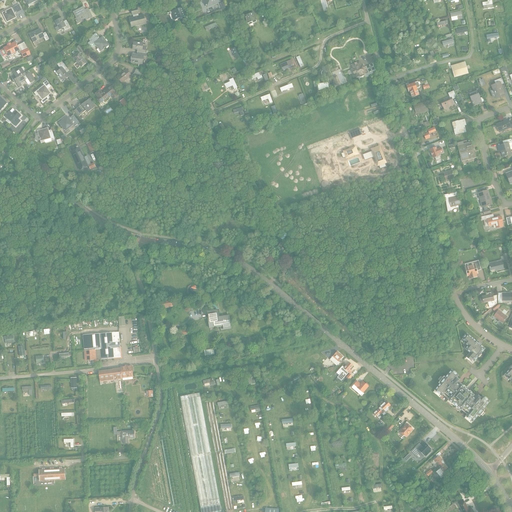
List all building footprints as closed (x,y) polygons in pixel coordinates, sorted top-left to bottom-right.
[(492,7),(491,0),(487,0),(488,2),(482,3),(483,6),(484,9),(492,7)] [(16,18),(15,15),(20,12),(17,5),(11,8),(11,9),(6,12),(4,9),(1,11),(6,22),(16,18)] [(89,10),(86,12),(83,7),(73,12),(76,18),(75,19),(77,24),(82,21),(82,20),(85,18),(86,21),(93,17),(89,10)] [(144,15),(137,16),(136,14),(138,13),(137,7),(131,9),(132,15),(134,15),(134,17),(130,18),(132,27),(146,23),(144,15)] [(171,14),(172,17),(174,20),(185,16),(184,12),(182,7),(170,12),(170,14),(171,14)] [(253,22),(256,21),(253,12),(244,16),(247,23),(252,21),(253,22)] [(67,22),(64,24),(62,18),(55,21),(58,27),(55,28),(57,31),(63,28),(65,31),(70,28),(67,22)] [(45,32),(42,34),(39,29),(29,34),(33,42),(43,37),(45,41),(49,39),(45,32)] [(99,53),(109,45),(102,36),(98,39),(96,37),(88,43),(91,47),(93,48),(94,47),(96,45),(98,48),(96,49),(99,53)] [(30,54),(24,42),(16,46),(14,42),(3,48),(3,49),(0,50),(0,51),(3,57),(4,57),(18,50),(19,52),(20,52),(23,58),(28,55),(28,56),(30,55),(30,54)] [(145,53),(146,47),(143,47),(143,43),(133,42),(133,49),(139,49),(139,52),(145,53)] [(75,47),(79,52),(84,48),(80,43),(75,47)] [(240,58),(235,48),(231,49),(235,60),(240,58)] [(259,48),(251,50),(252,54),(254,53),(254,56),(261,55),(259,48)] [(146,53),(145,53),(139,52),(138,55),(132,55),(131,62),(136,62),(135,63),(142,64),(143,59),(146,59),(146,53)] [(74,58),(81,67),(87,63),(80,54),(74,58)] [(291,59),(280,64),(283,70),(288,68),(289,69),(295,67),(291,59)] [(69,76),(66,73),(69,71),(61,61),(57,64),(60,69),(56,72),(55,70),(54,71),(57,76),(59,74),(64,80),(69,76)] [(360,77),(364,75),(364,74),(368,72),(365,66),(363,67),(362,65),(361,65),(360,61),(352,65),(354,68),(352,69),(356,77),(360,76),(360,77)] [(451,65),(454,77),(468,73),(465,61),(451,65)] [(17,77),(24,73),(20,68),(15,71),(14,69),(11,71),(14,75),(11,77),(13,80),(17,77)] [(117,77),(122,83),(131,75),(126,69),(117,77)] [(17,77),(13,80),(14,82),(15,82),(18,87),(21,85),(19,83),(27,78),(30,82),(34,79),(30,72),(25,75),(24,73),(17,77)] [(237,87),(233,78),(229,80),(230,82),(224,84),(226,88),(231,86),(232,87),(233,86),(234,89),(237,87)] [(492,86),(496,97),(504,93),(501,85),(504,84),(502,78),(494,81),(496,84),(492,86)] [(331,87),(329,79),(327,80),(327,81),(322,82),(324,89),(331,87)] [(48,99),(46,97),(51,93),(47,89),(51,86),(46,81),(43,83),(44,84),(33,93),(36,96),(38,95),(42,100),(40,101),(42,104),(48,99)] [(417,87),(420,86),(418,81),(415,82),(407,84),(409,91),(410,90),(412,96),(419,94),(417,87)] [(280,88),(281,92),(293,87),(292,84),(280,88)] [(114,98),(118,95),(115,92),(116,92),(111,86),(104,91),(105,91),(102,93),(100,90),(95,94),(98,97),(97,99),(100,103),(104,100),(105,101),(111,96),(114,98)] [(474,105),(482,103),(480,97),(483,96),(480,88),(476,89),(477,91),(469,94),(471,99),(472,98),(474,105)] [(441,102),(444,110),(449,107),(454,105),(452,99),(457,98),(454,91),(448,93),(450,98),(441,102)] [(269,94),(261,97),(262,101),(268,99),(270,103),(272,102),(269,94)] [(86,110),(88,112),(95,106),(89,98),(74,110),(79,116),(86,110)] [(424,112),(428,111),(425,102),(413,106),(416,113),(423,111),(424,112)] [(242,107),(233,110),(234,113),(240,112),(241,116),(244,115),(242,107)] [(18,119),(21,116),(15,110),(12,113),(10,111),(5,116),(16,126),(20,121),(18,119)] [(73,118),(70,120),(67,116),(58,123),(66,133),(69,130),(68,128),(74,124),(75,126),(77,124),(73,118)] [(458,134),(466,132),(463,123),(465,122),(464,119),(452,122),(455,132),(457,131),(458,134)] [(511,121),(509,123),(508,120),(496,125),(499,132),(511,128),(511,129),(511,128),(511,121)] [(52,132),(49,133),(48,127),(38,130),(38,133),(35,134),(36,137),(35,139),(38,140),(40,139),(41,143),(45,142),(44,140),(51,138),(51,140),(54,139),(52,132)] [(424,133),(423,134),(426,140),(431,137),(430,133),(431,133),(435,131),(434,127),(424,131),(424,133)] [(356,129),(348,131),(350,137),(358,134),(356,129)] [(507,153),(511,152),(508,143),(511,142),(511,139),(502,141),(503,145),(497,146),(499,150),(501,150),(502,157),(508,155),(507,153)] [(95,151),(90,142),(86,145),(91,153),(95,151)] [(465,160),(475,158),(473,151),(474,150),(472,142),(457,146),(461,158),(464,157),(465,160)] [(344,150),(340,151),(342,156),(346,155),(356,151),(354,146),(343,149),(344,150)] [(379,147),(365,151),(368,158),(375,155),(379,168),(386,165),(379,147)] [(439,148),(437,149),(436,147),(430,149),(433,158),(439,156),(439,155),(441,154),(439,148)] [(82,169),(87,166),(79,148),(71,151),(75,159),(76,158),(76,160),(77,159),(82,169)] [(443,173),(445,181),(454,178),(452,170),(443,173)] [(490,199),(490,200),(488,194),(489,194),(487,190),(478,193),(482,207),(483,207),(484,210),(483,211),(484,212),(480,214),(479,213),(477,214),(478,215),(480,215),(480,216),(491,213),(489,209),(488,209),(487,206),(492,204),(490,199)] [(458,196),(452,198),(451,193),(443,195),(444,200),(445,199),(448,211),(452,210),(454,208),(458,207),(457,206),(460,205),(458,196)] [(487,219),(489,226),(502,223),(501,216),(487,219)] [(466,227),(451,231),(452,236),(468,233),(466,227)] [(274,253),(280,258),(285,250),(281,247),(284,244),(281,242),(276,248),(277,249),(274,253)] [(470,279),(477,277),(476,273),(477,273),(477,271),(480,270),(478,261),(474,262),(475,265),(465,267),(466,271),(467,276),(469,275),(470,279)] [(497,269),(497,271),(503,269),(501,261),(488,264),(490,271),(497,269)] [(492,294),(490,294),(490,293),(486,294),(486,295),(482,296),(482,297),(481,297),(480,298),(480,302),(482,303),(483,302),(483,303),(488,302),(489,308),(491,307),(497,303),(497,295),(492,296),(492,294)] [(502,301),(511,301),(511,293),(502,293),(498,293),(498,303),(502,303),(502,301)] [(228,315),(218,317),(217,310),(207,311),(210,327),(223,325),(224,329),(231,328),(230,320),(229,320),(228,315)] [(493,316),(502,323),(507,317),(498,310),(493,316)] [(102,359),(121,357),(119,332),(99,334),(82,335),(82,339),(83,338),(84,347),(95,346),(95,350),(84,350),(85,361),(93,360),(93,364),(99,363),(99,359),(97,359),(96,350),(101,349),(102,359)] [(477,341),(476,342),(467,334),(466,335),(465,334),(462,337),(463,338),(460,341),(464,344),(464,343),(468,346),(465,349),(470,353),(466,357),(470,360),(469,361),(472,364),(474,361),(478,357),(478,356),(479,357),(481,354),(480,354),(481,353),(485,349),(480,345),(481,344),(477,341)] [(5,344),(14,342),(13,335),(4,336),(5,344)] [(18,346),(19,356),(27,355),(26,350),(24,351),(23,346),(18,346)] [(335,362),(338,365),(340,362),(339,361),(342,356),(336,351),(332,357),(336,361),(335,362)] [(350,370),(349,370),(353,366),(348,362),(343,367),(342,366),(338,370),(341,373),(339,375),(342,379),(346,374),(350,370)] [(511,365),(511,366),(511,365),(508,368),(509,369),(505,374),(503,376),(506,378),(507,377),(511,381),(511,365)] [(128,377),(133,376),(132,366),(121,367),(121,368),(99,371),(100,380),(122,378),(122,375),(128,374),(128,377)] [(459,380),(456,378),(458,376),(451,370),(445,377),(444,376),(438,383),(439,384),(434,390),(441,396),(442,394),(448,399),(452,403),(456,407),(461,410),(467,415),(465,416),(472,422),(477,416),(479,417),(484,410),(483,409),(489,401),(482,396),(481,398),(478,396),(477,398),(457,381),(459,380)] [(362,381),(360,384),(357,381),(351,388),(362,396),(364,393),(363,393),(369,386),(362,381)] [(32,390),(32,386),(22,387),(22,390),(29,390),(29,396),(32,395),(32,390)] [(180,396),(201,511),(217,511),(221,511),(200,393),(180,396)] [(390,405),(386,401),(379,407),(380,408),(378,409),(373,414),(377,418),(378,417),(380,419),(382,417),(380,415),(382,413),(381,411),(382,410),(384,412),(390,405)] [(406,424),(399,432),(406,437),(413,429),(406,424)] [(129,439),(135,438),(135,431),(117,432),(117,435),(123,435),(123,439),(124,439),(124,444),(129,444),(129,439)] [(74,442),(74,439),(64,439),(64,443),(70,443),(70,448),(74,447),(74,442)] [(420,448),(418,445),(411,451),(414,454),(416,452),(422,458),(425,455),(426,456),(431,451),(430,450),(431,449),(425,443),(420,448)] [(439,466),(443,462),(439,456),(434,460),(433,460),(433,461),(433,463),(434,464),(436,464),(436,463),(439,466)] [(443,462),(439,466),(440,468),(436,472),(441,478),(446,474),(444,471),(448,468),(443,462)] [(39,470),(40,480),(66,478),(65,468),(39,470)] [(473,511),(470,506),(468,508),(463,500),(458,503),(463,511),(473,511)]
